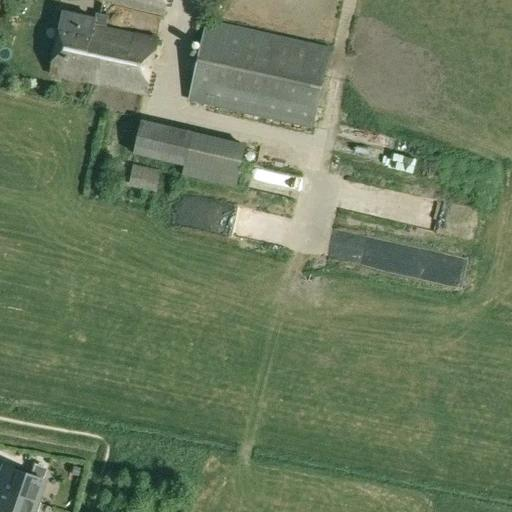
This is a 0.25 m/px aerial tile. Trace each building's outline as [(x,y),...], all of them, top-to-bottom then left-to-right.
[(101,0),(164,15),(167,0),(101,0)] [(50,75),(145,94),(156,41),(105,30),(108,16),(97,14),(96,19),(63,12),(50,75)] [(188,101),(313,129),(331,47),(206,20),(188,101)] [(389,112),(392,96),(364,91),(362,107),(389,112)] [(134,154),(186,166),(194,132),(143,120),(134,154)] [(247,144),(194,132),(186,166),(184,175),(237,187),(247,144)] [(128,185),(156,192),(161,171),(134,165),(128,185)] [(0,470),(0,489),(39,504),(39,503),(34,501),(42,480),(40,479),(44,468),(34,464),(30,476),(3,466),(1,471),(0,470)] [(0,511),(35,511),(39,504),(0,489),(0,511)]
